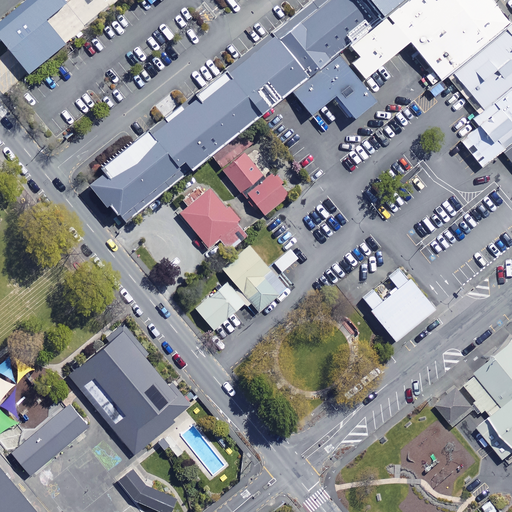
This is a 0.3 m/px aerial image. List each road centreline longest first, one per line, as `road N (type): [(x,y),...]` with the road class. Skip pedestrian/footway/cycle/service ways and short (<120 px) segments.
road 1 (tertiary): [(288,466),(0,119)]
road 2 (residential): [(288,466),(465,319),(511,293)]
